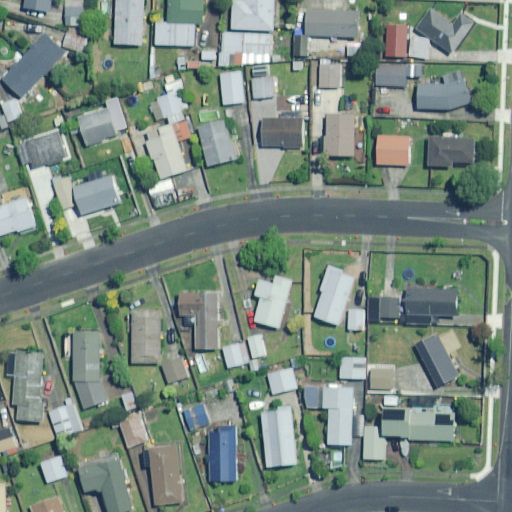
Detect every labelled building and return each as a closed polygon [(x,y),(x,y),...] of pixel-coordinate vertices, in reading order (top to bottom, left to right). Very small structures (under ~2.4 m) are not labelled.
[(52,0),(25,0),(24,8),(51,13),(52,0)] [(87,0),(66,0),(67,7),(58,7),(57,25),(87,26),(87,0)] [(145,0),(117,0),(115,44),(143,46),(145,0)] [(169,0),(169,23),(157,23),(157,45),(176,45),(176,57),(189,57),(189,46),(196,46),(196,25),(204,25),(204,0),(169,0)] [(275,0),(245,0),(246,1),(234,0),(233,29),(274,31),(275,0)] [(455,25),(432,9),(418,29),(454,54),(475,23),(463,14),(455,25)] [(360,13),(308,10),(307,35),(359,38),(360,13)] [(409,24),(388,23),(386,55),(407,56),(409,24)] [(272,35),(224,34),(223,64),(271,65),(272,35)] [(68,54),(48,35),(4,80),(24,99),(68,54)] [(431,40),(415,38),(413,57),(428,59),(431,40)] [(408,66),(378,64),(377,86),(407,87),(408,66)] [(314,67),(313,86),(341,87),(342,68),(314,67)] [(245,103),(242,72),(221,74),(224,105),(245,103)] [(275,97),(274,76),(253,78),(255,99),(275,97)] [(190,110),(181,81),(166,86),(169,96),(158,99),(164,119),(190,110)] [(473,104),(467,81),(453,85),(419,83),(417,108),(453,110),(473,104)] [(127,129),(117,96),(106,100),(109,108),(78,117),(88,147),(118,137),(116,132),(127,129)] [(309,97),(296,96),(295,108),(308,109),(309,97)] [(22,118),(15,100),(3,105),(10,122),(22,118)] [(304,112),(283,112),(283,119),(264,119),(264,147),(285,147),(285,148),(304,148),(304,112)] [(356,116),(327,115),(325,156),(354,157),(356,116)] [(238,160),(227,120),(200,127),(210,167),(238,160)] [(189,171),(172,124),(144,134),(156,170),(159,169),(162,180),(189,171)] [(68,160),(59,132),(18,144),(24,164),(33,162),(36,169),(68,160)] [(410,137),(379,137),(378,165),(410,166),(410,137)] [(477,140),(429,138),(427,166),(454,167),(454,162),(476,163),(477,140)] [(122,204),(113,176),(73,189),(70,178),(55,182),(64,210),(80,205),(83,216),(122,204)] [(0,236),(37,226),(29,199),(0,207),(0,236)] [(357,276),(331,267),(322,291),(325,292),(316,317),(340,326),(357,276)] [(294,281),(278,277),(275,285),(260,281),(256,296),(262,298),(256,322),(281,328),(294,281)] [(434,289),(434,286),(409,285),(407,324),(431,325),(431,316),(459,317),(460,290),(434,289)] [(220,294),(179,293),(179,315),(197,315),(197,349),(219,349),(220,294)] [(401,298),(380,297),(379,318),(400,319),(401,298)] [(161,364),(162,310),(131,310),(131,333),(133,333),(132,363),(161,364)] [(365,311),(351,310),(349,329),(363,331),(365,311)] [(101,385),(101,332),(73,332),(73,380),(83,410),(105,404),(101,385)] [(267,356),(262,335),(249,338),(254,359),(267,356)] [(460,377),(439,336),(418,347),(439,388),(460,377)] [(250,364),(246,343),(224,348),(228,368),(250,364)] [(43,353),(15,354),(16,404),(19,404),(19,421),(43,421),(43,353)] [(188,378),(182,358),(163,363),(169,384),(188,378)] [(367,359),(342,358),(341,378),(366,379),(367,359)] [(298,389),(293,369),(269,375),(274,395),(298,389)] [(394,370),(374,369),(373,389),(393,390),(394,370)] [(330,445),(354,446),(354,437),(359,437),(360,415),(355,415),(356,388),(306,387),(306,411),(331,411),(331,424),(330,445)] [(138,408),(134,393),(122,396),(127,411),(138,408)] [(413,437),(413,440),(456,441),(457,407),(423,406),(423,397),(385,397),(385,427),(366,427),(365,459),(385,460),(386,436),(413,437)] [(211,424),(204,404),(185,411),(191,430),(211,424)] [(82,431),(74,405),(50,412),(58,439),(82,431)] [(297,465),(292,409),(262,412),(268,468),(297,465)] [(171,423),(172,413),(161,411),(160,422),(171,423)] [(150,441),(141,416),(121,424),(130,448),(150,441)] [(0,452),(17,447),(11,429),(0,432),(0,452)] [(238,482),(238,433),(211,433),(212,482),(238,482)] [(184,503),(177,445),(149,449),(156,506),(184,503)] [(129,511),(134,511),(122,456),(107,459),(108,462),(94,465),(93,461),(79,464),(85,493),(104,489),(108,511),(129,511)] [(68,477),(62,457),(41,464),(48,484),(68,477)] [(64,511),(59,498),(34,507),(35,511),(64,511)]
